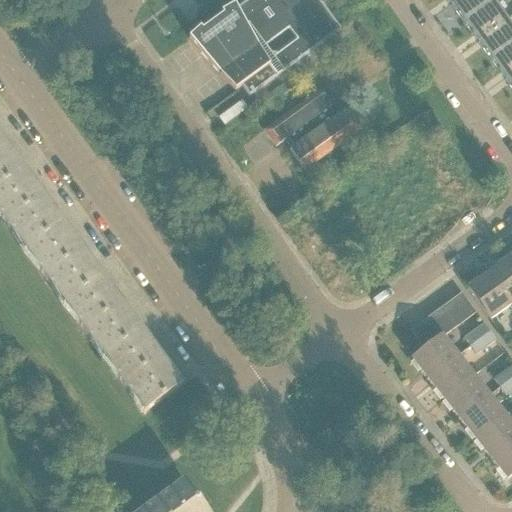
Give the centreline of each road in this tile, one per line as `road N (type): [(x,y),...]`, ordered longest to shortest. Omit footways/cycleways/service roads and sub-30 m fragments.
road 1 (unclassified): [(250,402),(19,83)]
road 2 (unclassified): [(338,334),(108,18)]
road 3 (unclassified): [(474,511),(338,334)]
road 4 (residential): [(338,334),(511,215)]
road 5 (residential): [(511,164),(394,0)]
road 6 (unclassified): [(292,511),(289,459),(250,402)]
